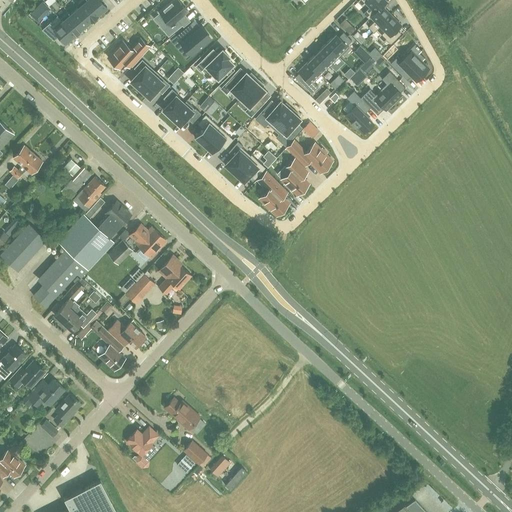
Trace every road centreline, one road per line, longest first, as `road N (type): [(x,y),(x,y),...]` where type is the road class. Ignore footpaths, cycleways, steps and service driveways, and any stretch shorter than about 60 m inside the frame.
road 1 (residential): [(347,168),(294,224),(273,229),(97,71)]
road 2 (residential): [(229,278),(0,68)]
road 3 (primary): [(510,511),(320,334)]
road 4 (primary): [(215,236),(70,101)]
road 5 (residential): [(402,0),(441,74),(367,150)]
road 6 (unclassified): [(478,511),(340,385)]
road 7 (residential): [(118,396),(229,278)]
road 8 (residential): [(118,396),(0,290)]
road 9 (residential): [(12,511),(118,396)]
road 10 (residential): [(340,385),(229,278)]
road 11 (primary): [(320,334),(261,267),(215,236)]
road 12 (primary): [(215,236),(283,310),(320,334)]
road 13 (track): [(223,446),(310,355)]
